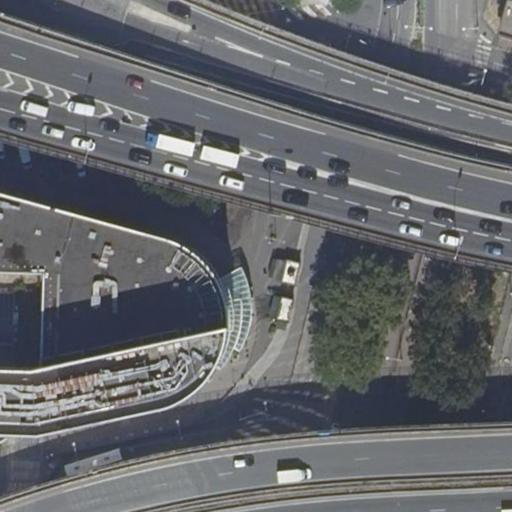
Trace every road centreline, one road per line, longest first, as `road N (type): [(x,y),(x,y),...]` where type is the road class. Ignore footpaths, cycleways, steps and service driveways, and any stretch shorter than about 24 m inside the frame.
road 1 (motorway): [(511,196),(247,126),(0,46)]
road 2 (motorway): [(511,233),(436,220),(0,100)]
road 3 (tertiary): [(340,511),(442,55)]
road 4 (motorway): [(68,511),(242,471),(511,453)]
road 5 (motorway): [(511,132),(266,59)]
road 6 (unclassified): [(266,59),(83,0)]
road 7 (motorway): [(364,511),(511,508)]
road 8 (residential): [(511,392),(483,511)]
